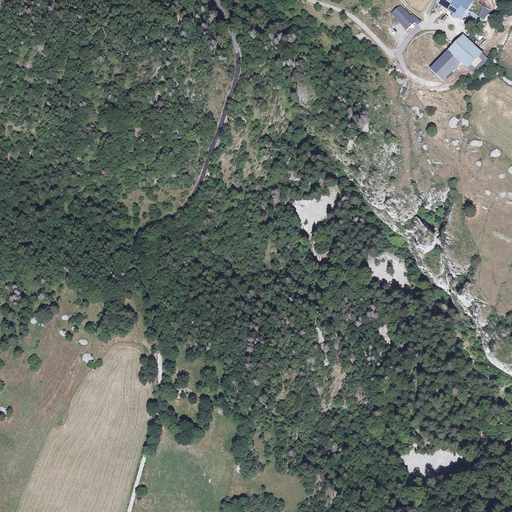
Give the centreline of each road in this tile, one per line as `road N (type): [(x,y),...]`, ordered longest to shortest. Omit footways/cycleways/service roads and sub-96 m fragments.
road 1 (unclassified): [(216,0),(236,59),(217,127),(192,195),(133,247),(157,324),(159,399),(128,511)]
road 2 (unclassified): [(419,27),(391,54),(354,18),(307,0)]
